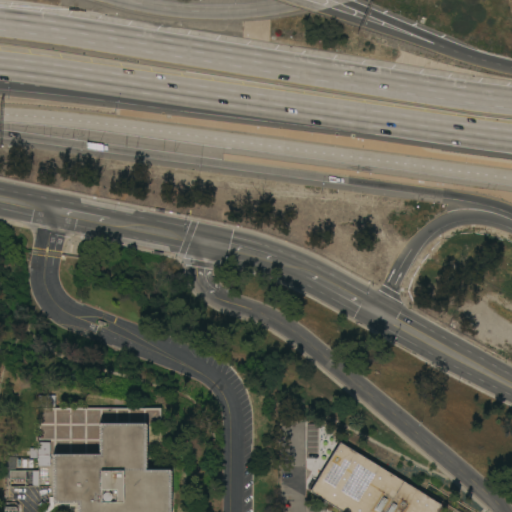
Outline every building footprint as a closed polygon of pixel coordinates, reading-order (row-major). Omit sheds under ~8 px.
[(38,394),(54,394),(54,406),(38,406),(38,394)] [(169,511),(77,511),(78,502),(53,502),(53,453),(99,453),(99,422),(145,422),(144,468),(169,468),(169,511)] [(438,502),(439,506),(435,511),(344,511),(309,490),(338,443),(341,442),(438,502)] [(15,469),(5,469),(5,455),(15,456),(15,469)] [(37,470),(8,470),(8,486),(36,486),(37,470)]
